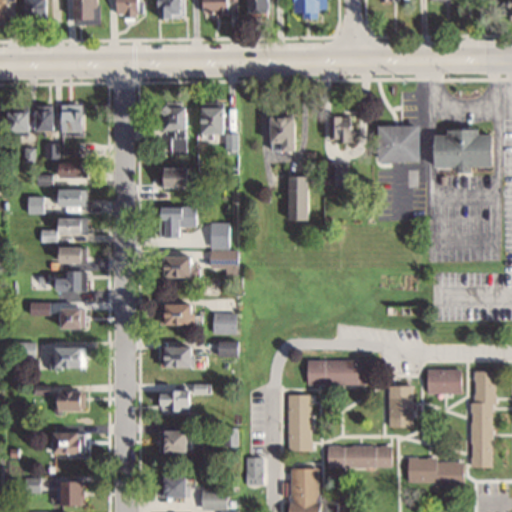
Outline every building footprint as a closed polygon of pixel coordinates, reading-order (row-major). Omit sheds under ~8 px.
[(54,20),(53,0),(28,0),(29,20),(54,20)] [(74,0),(74,20),(95,20),(95,0),(74,0)] [(146,0),(118,0),(118,16),(147,16),(146,0)] [(159,0),(160,17),(183,17),(183,0),(159,0)] [(228,15),(227,0),(200,0),(196,0),(197,16),(228,15)] [(288,0),(288,13),(298,13),(298,18),(314,18),(313,0),(288,0)] [(511,0),(503,0),(504,19),(511,19),(511,0)] [(203,135),(228,135),(228,142),(233,142),(233,102),(203,102),(203,135)] [(165,130),(170,130),(170,152),(193,152),(194,103),(165,103),(165,130)] [(64,132),(90,132),(90,104),(64,104),(64,132)] [(60,110),(11,110),(11,132),(60,132),(60,110)] [(288,148),(288,114),(264,114),(264,148),(288,148)] [(351,140),(351,115),(324,115),(324,140),(351,140)] [(373,124),(373,159),(416,159),(416,124),(373,124)] [(487,128),(441,128),(441,133),(427,133),(427,166),(487,166),(487,128)] [(91,178),(91,163),(65,163),(65,178),(91,178)] [(200,188),(200,168),(161,168),(161,188),(200,188)] [(308,174),(284,174),(284,217),(308,218),(308,174)] [(92,189),(61,189),(61,205),(92,205),(92,189)] [(46,213),(46,196),(28,196),(28,213),(46,213)] [(186,236),(186,225),(202,225),(202,206),(161,206),(161,236),(186,236)] [(91,218),(61,218),(61,234),(91,234),(91,218)] [(233,249),(233,222),(212,221),(211,269),(242,270),(242,249),(233,249)] [(90,263),(90,247),(62,247),(62,263),(90,263)] [(161,254),(161,277),(199,277),(199,254),(161,254)] [(90,275),(57,275),(57,291),(90,291),(90,275)] [(202,325),(202,303),(165,303),(165,325),(202,325)] [(63,308),(63,329),(90,329),(90,308),(63,308)] [(213,332),(235,332),(235,311),(213,311),(213,332)] [(236,355),(236,340),(216,340),(216,355),(236,355)] [(191,344),(157,344),(157,365),(191,365),(191,344)] [(90,369),(90,347),(55,347),(55,369),(90,369)] [(303,358),(303,383),(371,383),(372,358),(303,358)] [(425,368),(425,392),(460,392),(460,368),(425,368)] [(470,466),(492,466),(492,370),(471,370),(470,466)] [(411,426),(411,384),(386,384),(386,426),(411,426)] [(188,409),(188,389),(153,388),(153,408),(188,409)] [(83,410),(83,389),(49,389),(50,410),(83,410)] [(285,450),(310,450),(310,393),(285,393),(285,450)] [(156,428),(156,450),(181,450),(181,428),(156,428)] [(46,452),(76,452),(76,430),(46,430),(46,452)] [(391,466),(391,445),(324,445),(324,466),(391,466)] [(462,458),(406,458),(406,484),(462,484),(462,458)] [(244,482),(258,482),(258,464),(254,464),(254,460),(244,460),(244,482)] [(315,511),(315,467),(287,467),(286,511),(315,511)] [(156,494),(181,494),(181,475),(156,475),(156,494)] [(76,504),(76,479),(54,479),(54,504),(76,504)] [(198,508),(224,508),(224,487),(198,487),(198,508)]
